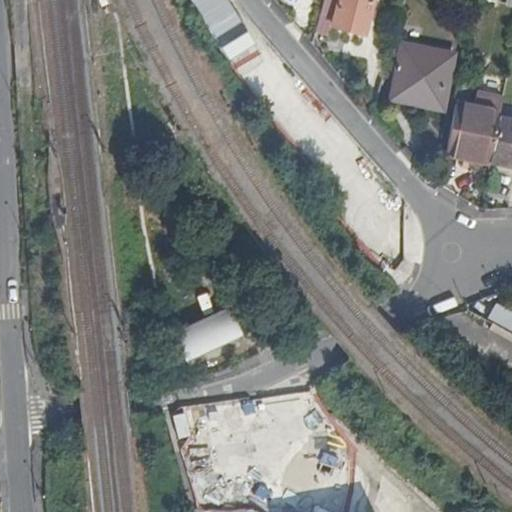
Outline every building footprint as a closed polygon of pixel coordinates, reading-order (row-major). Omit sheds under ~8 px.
[(185,0),(224,58),(255,38),(230,0),(185,0)] [(327,0),(317,37),(333,40),(335,31),(366,39),(375,5),(356,0),(327,0)] [(395,104),(444,114),(455,60),(406,51),(395,104)] [(502,122),(506,102),(479,97),(476,111),(458,108),(448,156),(493,167),(502,122)] [(511,123),(502,122),(493,167),(511,170),(511,123)] [(240,309),(178,335),(190,362),(252,335),(240,309)] [(489,323),(511,335),(511,319),(496,311),(489,323)] [(359,511),(363,507),(367,496),(368,484),(364,470),(357,459),(346,450),(332,446),(316,446),(301,452),(290,464),(284,479),(283,495),(289,510),(291,511),(359,511)]
